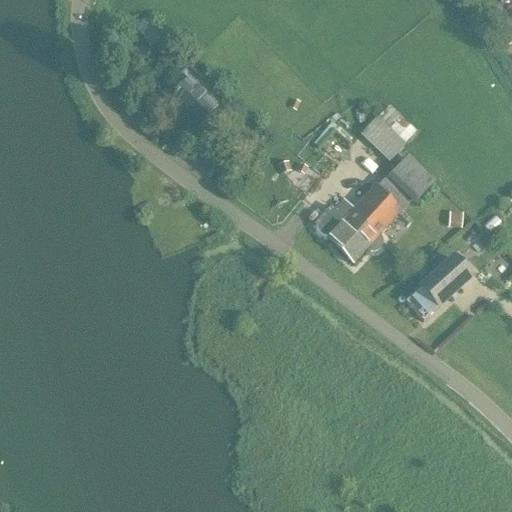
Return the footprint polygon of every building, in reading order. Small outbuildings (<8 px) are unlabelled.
[(141,63),(165,47),(146,18),(122,35),(141,63)] [(181,88),(167,102),(196,130),(216,110),(223,103),(188,69),(175,82),(181,88)] [(377,119),(403,144),(415,133),(389,107),(377,119)] [(406,146),(403,144),(377,119),(359,136),(389,164),(406,146)] [(413,207),(434,185),(435,185),(407,158),(385,181),(376,190),(374,188),(353,210),(341,200),(332,211),(331,211),(330,209),(314,226),(315,227),(316,232),(322,238),(327,238),(328,239),(326,241),(352,265),(365,251),(367,252),(368,253),(370,253),(371,254),(373,253),(375,253),(376,253),(378,252),(379,251),(380,249),(381,248),(382,246),(382,244),(382,243),(382,241),(381,239),(380,238),(379,236),(401,213),(400,212),(409,204),(413,207)] [(450,215),(449,227),(461,228),(462,216),(450,215)] [(405,304),(423,323),(471,280),(453,260),(405,304)]
